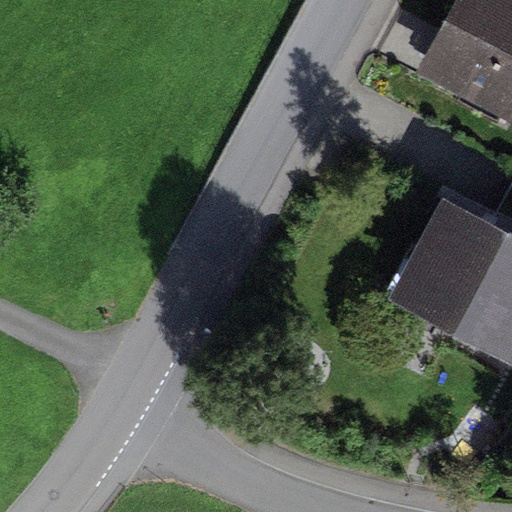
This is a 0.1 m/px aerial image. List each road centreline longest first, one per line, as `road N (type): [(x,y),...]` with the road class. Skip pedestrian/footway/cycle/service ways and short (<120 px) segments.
road 1 (residential): [(347,0),(139,374)]
road 2 (residential): [(139,374),(218,454),(415,511)]
road 3 (residential): [(139,374),(35,511)]
road 4 (track): [(0,302),(139,374)]
